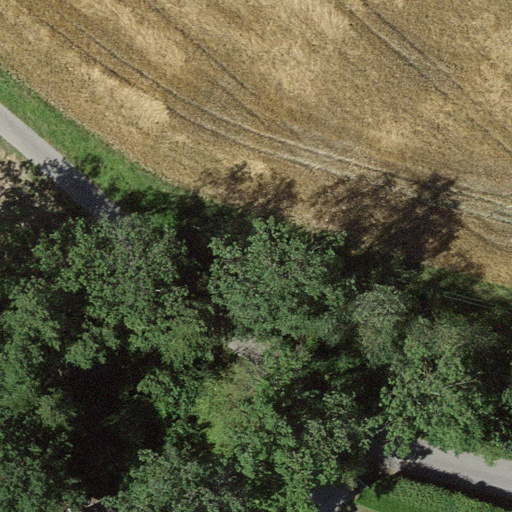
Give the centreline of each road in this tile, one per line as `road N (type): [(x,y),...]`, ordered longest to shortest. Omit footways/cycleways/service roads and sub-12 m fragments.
road 1 (track): [(371,436),(286,381),(0,120)]
road 2 (residential): [(511,480),(371,436)]
